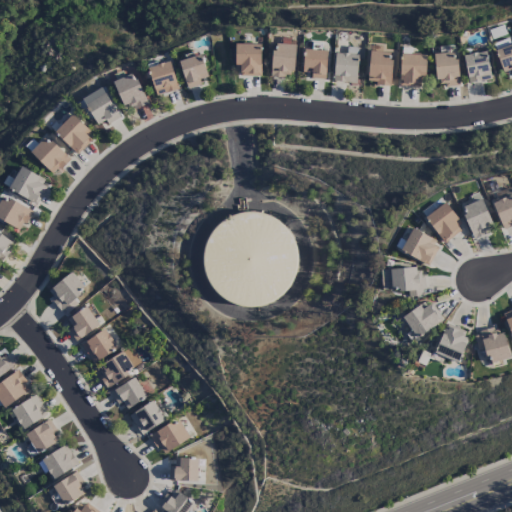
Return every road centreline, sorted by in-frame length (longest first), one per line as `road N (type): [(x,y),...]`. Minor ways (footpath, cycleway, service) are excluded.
road 1 (residential): [(0,316),(112,163),(167,132),(246,110),(400,124),(511,107)]
road 2 (residential): [(11,309),(126,477)]
